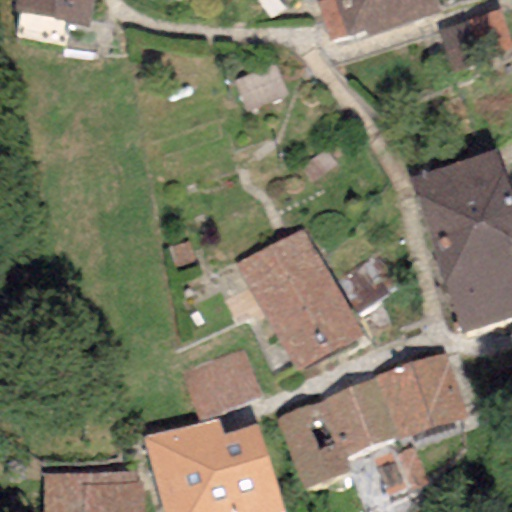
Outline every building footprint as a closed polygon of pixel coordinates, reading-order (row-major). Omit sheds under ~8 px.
[(94,0),(16,0),(13,23),(88,35),(94,0)] [(337,0),(352,45),(367,40),(369,46),(439,23),(430,0),(337,0)] [(511,51),(501,17),(437,38),(451,80),(511,59),(511,51)] [(434,262),(511,237),(511,208),(497,161),(409,190),(434,262)] [(291,367),(361,338),(315,227),(244,256),(291,367)] [(511,237),(434,262),(461,347),(511,330),(511,237)] [(465,413),(445,358),(350,395),(371,456),(413,441),(414,446),(456,431),(464,423),(465,413)] [(371,456),(350,395),(274,421),(302,500),(352,482),(346,465),(371,456)] [(221,426),(144,448),(161,511),(275,511),(254,434),(225,442),(221,426)] [(46,459),(44,511),(144,511),(145,461),(46,459)]
